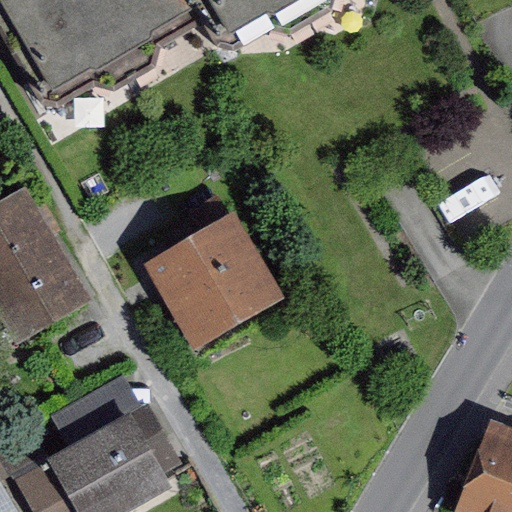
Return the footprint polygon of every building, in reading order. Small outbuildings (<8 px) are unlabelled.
[(333,0),(0,0),(0,32),(51,120),(225,20),(244,52),(333,0)] [(97,309),(32,198),(0,216),(0,311),(23,352),(97,309)] [(240,219),(148,270),(196,356),(288,305),(240,219)] [(146,511),(175,497),(132,419),(14,484),(29,511),(146,511)] [(511,511),(511,441),(500,436),(468,511),(511,511)]
